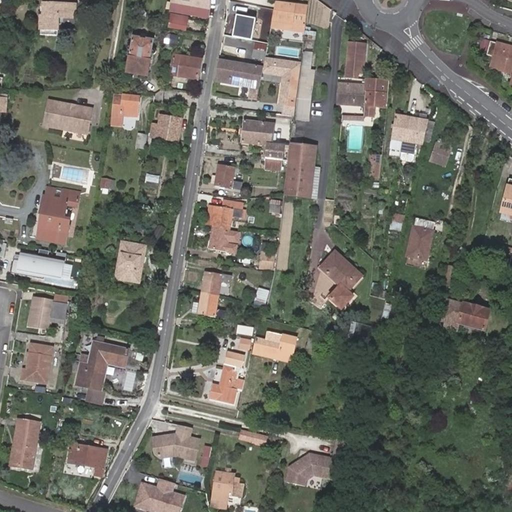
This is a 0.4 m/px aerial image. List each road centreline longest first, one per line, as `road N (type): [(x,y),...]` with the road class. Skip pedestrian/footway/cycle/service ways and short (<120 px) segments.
road 1 (residential): [(98,511),(157,381),(221,0)]
road 2 (residential): [(402,19),(447,75),(511,125)]
